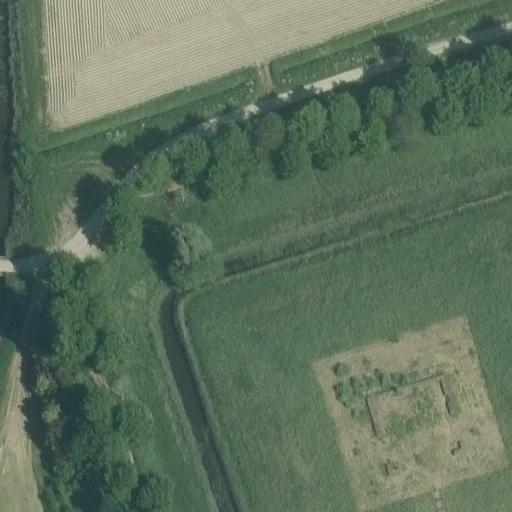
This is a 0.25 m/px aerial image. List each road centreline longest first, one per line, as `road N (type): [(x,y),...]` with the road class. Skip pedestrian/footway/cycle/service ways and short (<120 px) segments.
road 1 (unclassified): [(0,269),(66,252),(136,174),(193,134),(511,30)]
road 2 (track): [(138,511),(60,256)]
